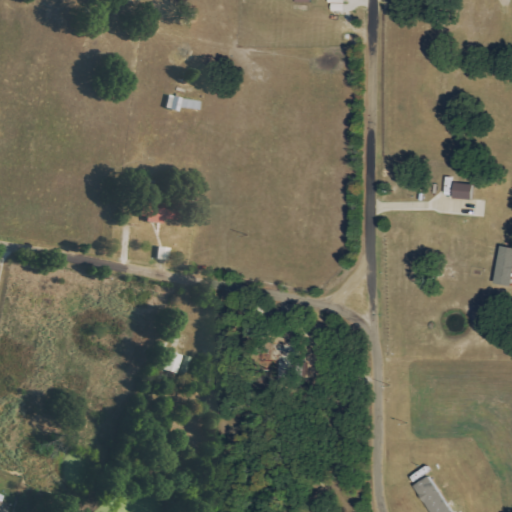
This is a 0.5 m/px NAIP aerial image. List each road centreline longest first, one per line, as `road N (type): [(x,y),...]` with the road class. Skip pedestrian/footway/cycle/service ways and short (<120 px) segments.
road 1 (residential): [(378,348),(339,307),(0,245)]
road 2 (residential): [(378,348),(373,0)]
road 3 (residential): [(382,511),(378,348)]
